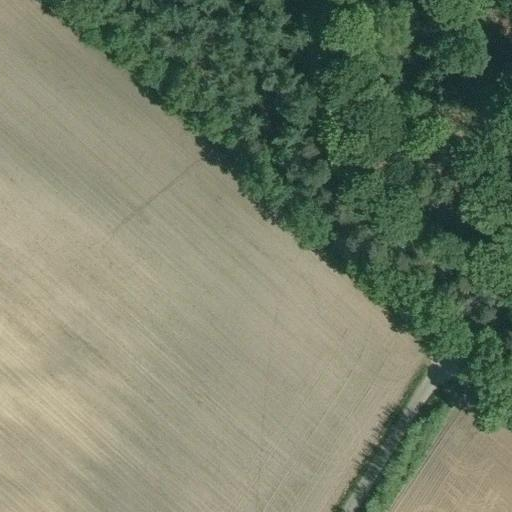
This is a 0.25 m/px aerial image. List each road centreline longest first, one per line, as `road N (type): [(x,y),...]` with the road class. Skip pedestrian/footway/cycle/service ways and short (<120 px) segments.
road 1 (unclassified): [(451,358),(54,0)]
road 2 (unclassified): [(352,511),(451,358)]
road 3 (track): [(451,358),(511,247)]
